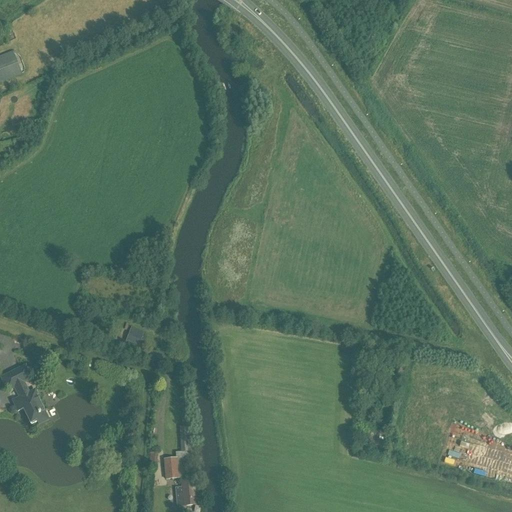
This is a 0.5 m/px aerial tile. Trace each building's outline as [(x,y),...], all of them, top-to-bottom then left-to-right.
[(0,83),(22,74),(12,52),(0,57),(0,83)] [(126,341),(139,346),(143,334),(131,330),(126,341)] [(35,347),(33,354),(43,358),(46,351),(35,347)] [(1,379),(8,391),(14,388),(20,398),(13,402),(18,412),(23,409),(31,426),(37,423),(38,425),(48,421),(34,392),(29,394),(24,383),(32,380),(25,367),(1,379)] [(179,429),(181,454),(177,455),(177,459),(164,460),(166,480),(179,479),(188,478),(186,460),(190,459),(190,454),(189,428),(179,429)] [(371,431),(369,445),(386,448),(388,433),(371,431)] [(181,481),(181,488),(175,488),(177,508),(192,507),(197,506),(196,488),(195,480),(192,480),(181,481)]
